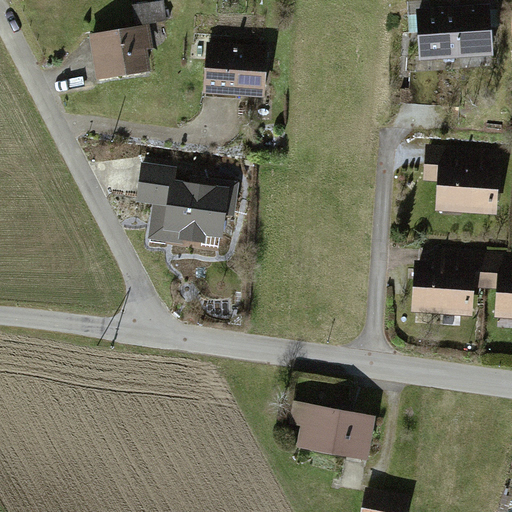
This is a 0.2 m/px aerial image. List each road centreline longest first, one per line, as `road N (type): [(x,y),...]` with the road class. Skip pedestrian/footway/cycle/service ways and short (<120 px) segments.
road 1 (track): [(0,4),(162,326),(0,312)]
road 2 (residential): [(511,381),(162,326)]
road 3 (unknown): [(64,131),(199,135),(213,132),(226,101)]
